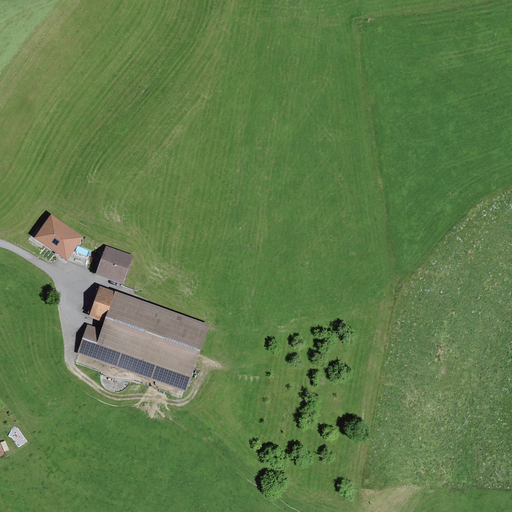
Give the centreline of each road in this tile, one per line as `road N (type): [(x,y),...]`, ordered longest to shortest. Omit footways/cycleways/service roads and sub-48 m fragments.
road 1 (track): [(209,363),(185,405),(105,396),(74,368),(56,276)]
road 2 (residential): [(131,293),(56,276),(0,244)]
